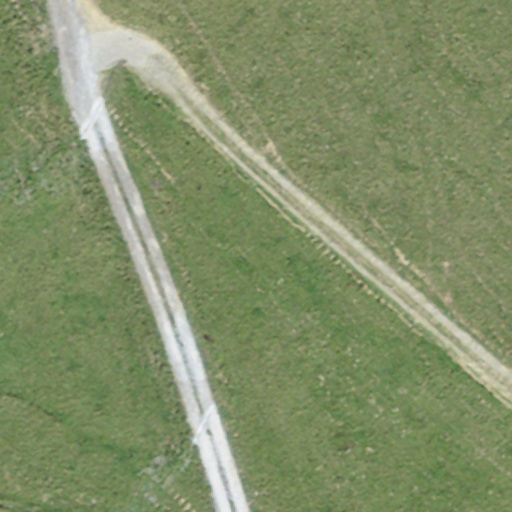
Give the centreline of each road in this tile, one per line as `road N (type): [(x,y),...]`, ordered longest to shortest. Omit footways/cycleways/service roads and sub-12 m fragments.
road 1 (track): [(511,385),(221,131),(168,72),(113,46),(74,43)]
road 2 (track): [(234,511),(158,278),(80,88),(74,43)]
